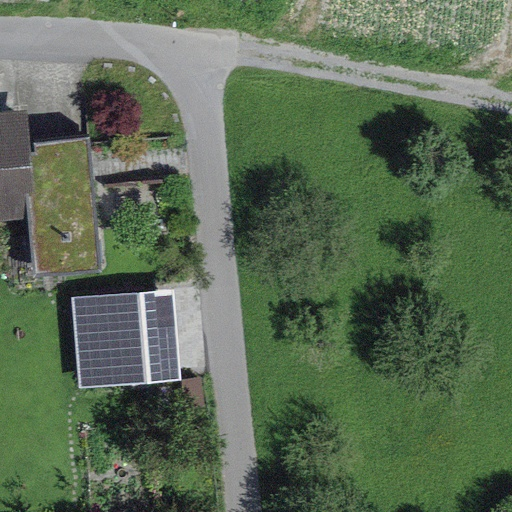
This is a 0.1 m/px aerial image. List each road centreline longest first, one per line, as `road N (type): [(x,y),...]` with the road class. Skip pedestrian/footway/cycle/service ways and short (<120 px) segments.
road 1 (unclassified): [(247,511),(197,88),(184,66),(155,47),(0,34)]
road 2 (track): [(184,66),(251,55),(511,100)]
